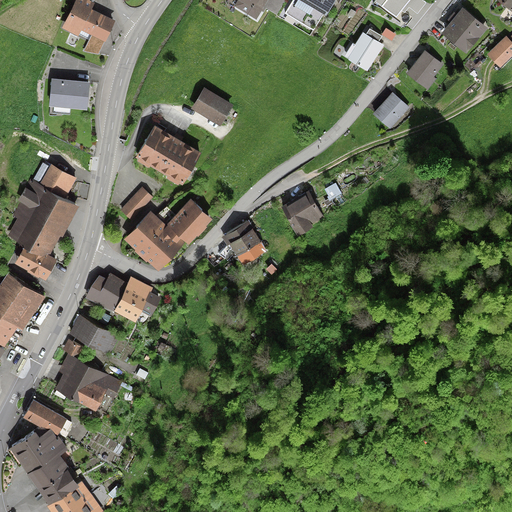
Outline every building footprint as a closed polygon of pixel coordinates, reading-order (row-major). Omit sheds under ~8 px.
[(76,0),(69,14),(71,15),(65,27),(76,32),(80,26),(103,38),(111,21),(88,10),(92,0),(76,0)] [(238,0),(235,6),(255,18),(266,0),(238,0)] [(301,0),(326,15),(334,0),(301,0)] [(409,0),(388,0),(384,7),(397,16),(409,0)] [(511,0),(497,0),(511,11),(511,10),(511,0)] [(448,19),(452,23),(444,32),(460,45),(471,32),(476,36),(483,28),(477,23),(462,11),(457,16),(454,13),(448,19)] [(348,58),(365,69),(380,45),(377,43),(381,36),(369,28),(365,35),(363,33),(355,45),(356,46),(348,58)] [(506,39),(491,54),(500,63),(511,51),(511,36),(508,41),(506,39)] [(424,86),(441,64),(424,51),(407,73),(424,86)] [(49,103),(85,106),(88,83),(51,80),(49,103)] [(194,106),(219,122),(229,106),(203,90),(194,106)] [(389,127),(407,107),(392,93),(385,101),(387,103),(376,115),(389,127)] [(191,166),(199,153),(153,127),(146,139),(144,140),(144,142),(137,155),(182,181),(189,169),(191,168),(191,166)] [(54,259),(46,255),(74,204),(58,195),(68,175),(52,166),(41,185),(31,180),(20,199),(22,200),(14,215),(22,220),(12,237),(31,248),(22,264),(44,276),(54,259)] [(121,210),(131,219),(152,197),(141,188),(121,210)] [(322,218),(308,191),(282,207),(298,234),(310,227),(309,226),(322,218)] [(178,213),(177,213),(169,222),(164,217),(160,222),(149,212),(135,227),(136,227),(126,237),(138,248),(139,247),(147,254),(146,256),(155,265),(165,255),(167,257),(181,242),(176,238),(180,233),(187,240),(196,231),(194,230),(200,223),(202,225),(208,218),(200,211),(201,210),(191,200),(178,213)] [(255,253),(262,247),(255,237),(246,221),(226,233),(238,255),(250,247),(255,253)] [(227,261),(234,254),(226,246),(219,253),(227,261)] [(19,317),(26,321),(43,296),(8,273),(0,283),(0,342),(2,344),(19,317)] [(115,309),(115,308),(125,313),(137,289),(127,283),(126,284),(108,274),(105,281),(99,277),(91,285),(86,295),(115,309)] [(142,306),(151,311),(158,298),(148,293),(147,295),(137,289),(125,313),(136,319),(142,306)] [(75,335),(99,349),(109,331),(85,317),(75,335)] [(66,351),(69,353),(77,358),(83,348),(72,341),(66,351)] [(108,380),(110,377),(77,359),(77,358),(69,353),(69,354),(74,357),(54,394),(63,399),(66,394),(84,404),(84,403),(95,408),(104,392),(113,396),(118,386),(108,380)] [(139,368),(136,375),(144,379),(147,373),(139,368)] [(71,422),(32,400),(23,416),(30,420),(30,418),(44,426),(43,427),(57,434),(56,432),(64,437),(67,432),(65,431),(71,422)] [(17,464),(22,461),(29,471),(50,456),(49,455),(51,454),(52,457),(57,454),(65,448),(57,436),(57,434),(43,427),(41,425),(11,445),(12,447),(8,450),(17,464)] [(29,471),(28,471),(39,487),(63,471),(67,468),(57,454),(52,457),(51,454),(49,455),(50,456),(29,471)] [(99,511),(101,511),(92,495),(91,496),(82,480),(73,486),(63,471),(39,487),(49,502),(50,501),(57,511),(99,511)]
